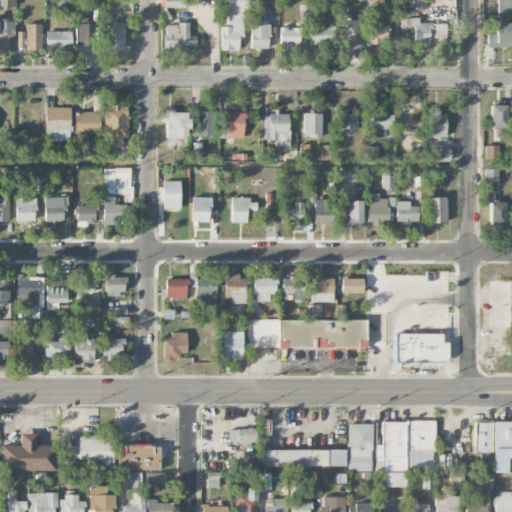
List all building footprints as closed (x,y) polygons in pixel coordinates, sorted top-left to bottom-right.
[(185,0),(164,0),(164,8),(185,8),(185,0)] [(220,51),(238,50),(238,41),(243,40),(242,19),(248,19),(247,0),(227,0),(228,27),(220,27),(220,51)] [(382,0),(366,0),(367,8),(383,7),(382,0)] [(510,16),(509,0),(496,0),(497,16),(510,16)] [(360,20),(349,20),(349,14),(340,14),(340,44),(360,44),(360,20)] [(250,49),(269,49),(268,17),(250,17),(250,49)] [(414,26),(414,44),(429,44),(430,40),(442,41),(442,23),(418,23),(418,18),(409,18),(409,26),(414,26)] [(15,38),(14,19),(0,19),(0,50),(9,50),(8,38),(15,38)] [(323,22),(310,23),(310,45),(333,44),(333,26),(323,27),(323,22)] [(75,49),(89,49),(90,23),(76,23),(75,49)] [(123,50),(124,23),(107,23),(106,50),(123,50)] [(388,43),(387,23),(369,24),(369,44),(388,43)] [(494,24),(494,34),(486,34),(487,48),(511,47),(511,42),(511,23),(494,24)] [(17,32),(17,47),(26,47),(25,52),(41,53),(41,24),(25,24),(25,32),(17,32)] [(188,24),(165,24),(164,48),(196,49),(196,36),(188,36),(188,24)] [(300,45),(300,28),(280,28),(280,45),(300,45)] [(72,49),(72,31),(45,31),(46,49),(72,49)] [(489,128),(506,128),(506,105),(490,105),(489,128)] [(103,106),(104,147),(122,147),(122,138),(127,138),(126,106),(103,106)] [(70,108),(45,107),(45,141),(69,141),(70,108)] [(213,136),(213,112),(192,111),(192,136),(213,136)] [(88,141),(88,134),(99,134),(99,112),(74,112),(74,141),(88,141)] [(165,138),(187,138),(187,112),(165,112),(165,138)] [(393,137),(392,114),(384,114),(384,112),(371,112),(371,131),(378,131),(379,137),(393,137)] [(427,137),(446,137),(445,112),(426,112),(427,137)] [(219,139),(243,139),(243,113),(220,113),(219,139)] [(288,147),(289,113),(273,113),(273,116),(263,115),(262,140),(275,140),(275,147),(288,147)] [(321,114),(302,113),(302,134),(321,135),(321,114)] [(23,136),(38,136),(38,114),(22,114),(23,136)] [(338,135),(357,135),(357,114),(339,114),(338,135)] [(201,143),(192,143),(192,159),(201,160),(201,143)] [(93,146),(74,146),(74,159),(93,160),(93,146)] [(449,161),(448,146),(430,147),(430,161),(449,161)] [(485,159),(499,159),(498,146),(484,146),(485,159)] [(377,147),(367,147),(366,159),(377,159),(377,147)] [(102,169),(102,195),(124,194),(124,202),(132,202),(131,168),(102,169)] [(498,183),(498,170),(484,169),(484,182),(498,183)] [(393,188),(393,176),(381,176),(381,188),(393,188)] [(315,179),(307,180),(308,202),(316,202),(315,179)] [(179,181),(162,182),(163,210),(180,209),(179,181)] [(427,223),(447,222),(446,198),(431,198),(431,190),(426,190),(427,223)] [(367,223),(387,223),(386,195),(366,196),(367,223)] [(44,198),(44,222),(66,222),(65,197),(44,198)] [(102,225),(121,225),(121,205),(114,205),(114,198),(102,197),(102,225)] [(209,225),(209,198),(191,197),(191,224),(209,225)] [(34,198),(15,198),(16,223),(35,223),(34,198)] [(230,223),(245,223),(245,211),(255,212),(255,199),(230,199),(230,223)] [(0,221),(9,221),(8,200),(0,200),(0,221)] [(313,223),(331,224),(332,201),(314,200),(313,223)] [(362,226),(362,201),(348,201),(348,226),(362,226)] [(302,202),(293,203),(293,207),(284,207),(285,222),(303,222),(302,202)] [(417,206),(409,206),(409,202),(396,202),(395,223),(417,223),(417,206)] [(505,202),(488,203),(489,226),(505,225),(505,202)] [(94,205),(75,206),(76,226),(95,225),(94,205)] [(245,303),(245,275),(224,275),(224,303),(245,303)] [(73,300),(81,300),(81,292),(96,293),(97,277),(73,277),(73,300)] [(104,277),(104,292),(125,292),(125,277),(104,277)] [(332,302),(332,278),(311,277),(310,302),(332,302)] [(38,278),(16,278),(16,305),(37,305),(38,278)] [(269,301),(269,294),(275,294),(275,278),(253,279),(254,302),(269,301)] [(362,293),(362,278),(341,278),(341,293),(362,293)] [(165,299),(186,300),(186,280),(165,279),(165,299)] [(195,287),(195,301),(207,302),(207,309),(215,309),(216,279),(189,279),(189,287),(195,287)] [(282,301),(303,301),(303,292),(309,292),(309,290),(307,290),(307,279),(282,279),(282,301)] [(58,303),(65,303),(65,289),(45,288),(45,310),(58,311),(58,303)] [(219,318),(230,318),(230,308),(219,308),(219,318)] [(365,320),(278,320),(277,347),(364,348),(365,320)] [(242,332),(220,331),(219,360),(241,360),(242,332)] [(163,360),(182,360),(182,332),(171,333),(171,340),(162,340),(163,360)] [(35,334),(17,334),(18,357),(36,357),(35,334)] [(442,334),(394,334),(394,363),(446,363),(446,342),(442,342),(442,334)] [(67,338),(58,338),(58,341),(44,341),(45,357),(67,357),(67,338)] [(74,342),(73,360),(93,360),(93,338),(85,338),(85,342),(74,342)] [(123,339),(103,338),(103,359),(122,360),(123,339)] [(404,471),(433,471),(434,421),(405,420),(404,471)] [(381,423),(381,459),(404,458),(403,422),(381,423)] [(474,453),(491,452),(490,422),(473,423),(474,453)] [(492,472),(506,472),(506,459),(511,458),(511,422),(493,422),(492,472)] [(370,471),(371,425),(347,424),(346,471),(370,471)] [(228,429),(228,444),(255,443),(255,429),(228,429)] [(0,470),(55,471),(55,446),(36,446),(36,435),(19,435),(19,445),(1,445),(0,470)] [(112,467),(112,435),(77,435),(78,468),(112,467)] [(118,470),(158,471),(159,447),(118,446),(118,470)] [(344,450),(261,450),(261,467),(344,467),(344,450)] [(117,487),(138,488),(139,472),(117,472),(117,487)] [(145,483),(162,484),(163,474),(146,473),(145,483)] [(384,473),(385,487),(404,487),(404,473),(384,473)] [(88,511),(112,511),(112,495),(105,495),(105,487),(98,487),(98,474),(88,474),(88,511)] [(206,488),(218,487),(217,475),(206,476),(206,488)] [(297,483),(289,483),(290,511),(310,511),(310,503),(298,503),(297,483)] [(235,498),(234,511),(255,511),(256,489),(245,489),(245,498),(235,498)] [(23,511),(24,501),(15,502),(15,490),(6,490),(6,511),(23,511)] [(493,511),(511,511),(511,491),(493,492),(493,511)] [(434,492),(434,511),(455,511),(455,492),(434,492)] [(55,511),(55,493),(26,493),(26,511),(55,511)] [(143,511),(144,493),(131,493),(131,505),(122,505),(122,511),(117,511),(116,511),(143,511)] [(82,511),(83,501),(77,501),(77,497),(57,496),(56,511),(82,511)] [(343,511),(343,498),(318,497),(317,511),(343,511)] [(285,511),(286,505),(276,504),(276,499),(264,499),(263,511),(285,511)] [(464,505),(464,511),(484,511),(485,499),(476,499),(476,505),(464,505)] [(145,501),(144,511),(170,511),(171,502),(145,501)] [(416,501),(406,501),(406,511),(425,511),(426,504),(416,504),(416,501)]
